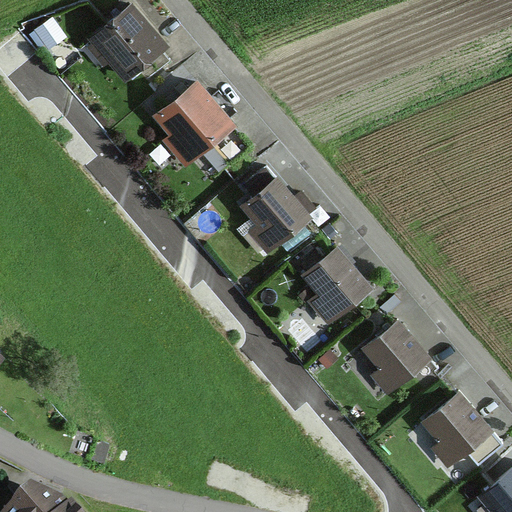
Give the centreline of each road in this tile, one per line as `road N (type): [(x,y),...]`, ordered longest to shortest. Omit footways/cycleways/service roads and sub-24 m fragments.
road 1 (residential): [(12,42),(390,486),(401,511)]
road 2 (residential): [(511,400),(174,0)]
road 3 (residential): [(0,442),(101,489),(201,511)]
